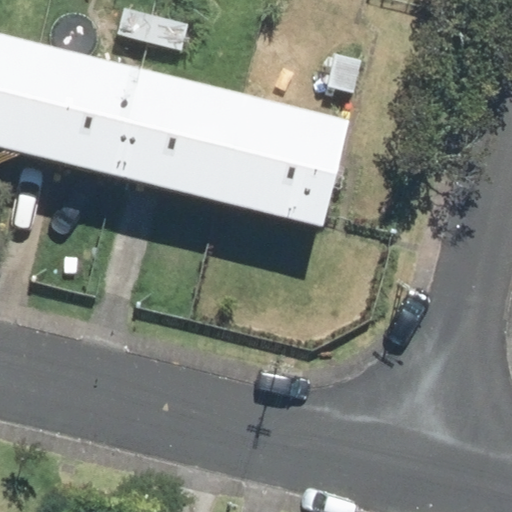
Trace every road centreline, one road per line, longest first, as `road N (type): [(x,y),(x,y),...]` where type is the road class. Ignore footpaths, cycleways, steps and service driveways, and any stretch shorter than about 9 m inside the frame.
road 1 (unclassified): [(0,361),(432,472)]
road 2 (residential): [(511,144),(432,472)]
